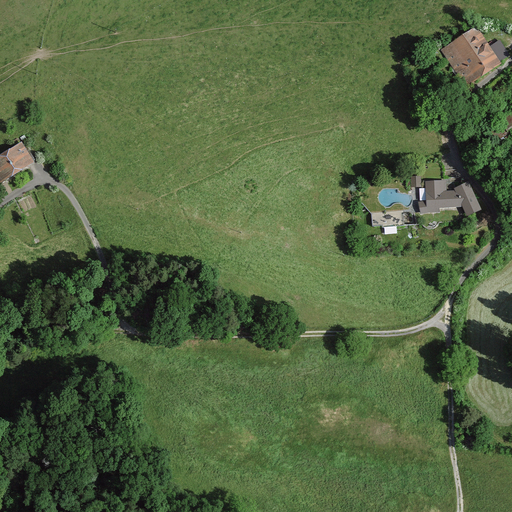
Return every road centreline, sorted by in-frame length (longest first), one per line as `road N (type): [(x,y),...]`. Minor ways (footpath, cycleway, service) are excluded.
road 1 (track): [(451,300),(433,322),(377,336),(129,332),(113,311),(113,275),(66,189),(45,180),(12,195)]
road 2 (unclassified): [(511,65),(450,116),(447,146),(499,219),(497,244),(451,300),(458,511)]
